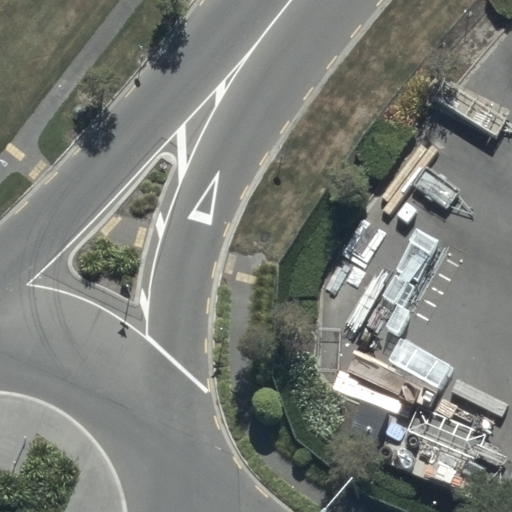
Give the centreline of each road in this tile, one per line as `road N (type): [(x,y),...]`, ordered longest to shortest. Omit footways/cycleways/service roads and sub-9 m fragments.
road 1 (unclassified): [(276,7),(187,252),(170,459)]
road 2 (unclassified): [(0,274),(80,198),(169,94),(276,7)]
road 3 (unclassified): [(0,332),(48,340),(100,367),(142,408),(170,459)]
